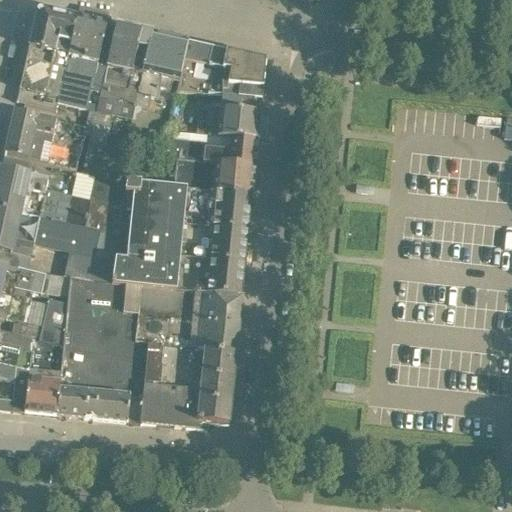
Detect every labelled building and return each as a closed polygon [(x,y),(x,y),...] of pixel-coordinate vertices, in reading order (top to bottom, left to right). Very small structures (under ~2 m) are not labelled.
[(56,107),(76,21),(42,13),(38,16),(35,18),(18,92),(19,92),(16,106),(54,115),(56,107)] [(90,94),(99,96),(114,29),(106,27),(76,21),(56,107),(86,113),(90,94)] [(134,110),(150,38),(114,29),(99,96),(95,116),(110,120),(110,119),(130,124),(134,110)] [(178,87),(186,46),(150,38),(134,110),(147,113),(150,101),(156,102),(159,91),(166,92),(168,84),(178,87)] [(210,52),(186,46),(178,87),(175,96),(207,99),(260,103),(264,64),(210,52)] [(256,144),(260,103),(207,99),(206,106),(219,106),(218,112),(206,111),(205,125),(197,124),(197,125),(196,125),(195,138),(256,144)] [(103,149),(110,120),(95,116),(88,115),(83,134),(82,138),(89,139),(88,146),(103,149)] [(12,116),(9,131),(78,147),(82,133),(12,116)] [(78,147),(9,131),(2,160),(72,176),(78,147)] [(253,172),(256,144),(195,138),(172,136),(172,143),(164,142),(162,162),(175,164),(253,172)] [(253,172),(175,164),(173,191),(251,199),(253,172)] [(94,180),(89,205),(69,199),(44,194),(47,183),(0,171),(0,213),(62,228),(83,233),(117,240),(125,186),(94,180)] [(240,302),(249,216),(251,199),(173,191),(125,186),(117,240),(110,288),(124,290),(240,302)] [(117,240),(83,233),(62,228),(0,213),(0,268),(26,275),(32,249),(69,257),(63,281),(68,282),(110,288),(117,240)] [(45,308),(10,300),(12,292),(66,302),(68,282),(63,281),(26,275),(0,268),(0,321),(40,331),(37,345),(62,351),(66,306),(46,302),(45,308)] [(122,318),(124,290),(110,288),(68,282),(66,302),(66,306),(59,385),(56,420),(139,428),(148,349),(133,348),(135,320),(122,318)] [(238,330),(240,302),(124,290),(122,318),(135,320),(238,330)] [(235,358),(238,330),(135,320),(133,348),(148,349),(235,358)] [(0,369),(14,373),(27,375),(30,344),(0,337),(0,369)] [(228,430),(233,376),(235,358),(148,349),(139,428),(206,435),(207,428),(228,430)] [(0,395),(12,398),(14,373),(0,369),(0,395)] [(23,417),(26,382),(27,375),(14,373),(12,398),(10,415),(23,417)] [(23,417),(56,420),(59,385),(26,382),(23,417)] [(0,413),(10,415),(12,398),(0,395),(0,413)]
